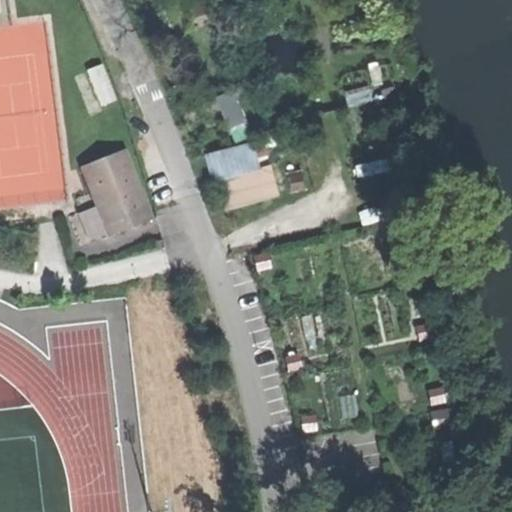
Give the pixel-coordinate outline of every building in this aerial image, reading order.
[(91,68),(105,103),(118,98),(104,63),(91,68)] [(237,87),(219,94),(231,125),(250,118),(237,87)] [(258,139),(210,149),(222,207),(283,195),(277,164),(264,166),(258,139)] [(110,232),(111,235),(133,226),(153,219),(126,149),(83,165),(99,206),(110,232)] [(110,232),(99,206),(81,213),(91,239),(110,232)]
